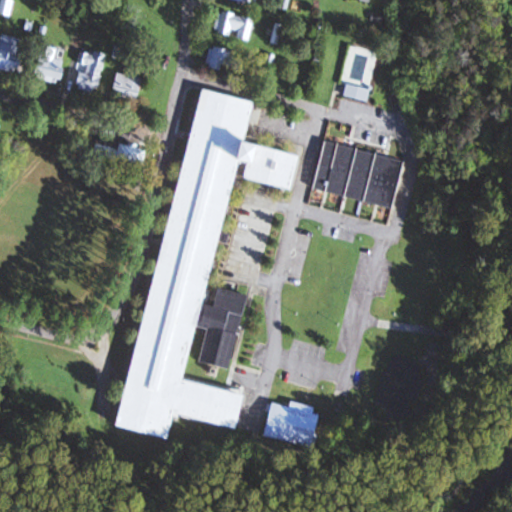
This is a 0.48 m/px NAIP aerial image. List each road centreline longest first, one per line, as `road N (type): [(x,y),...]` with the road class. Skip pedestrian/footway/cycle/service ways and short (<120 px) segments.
road 1 (residential): [(169,139),(103,333),(81,341),(0,322)]
road 2 (residential): [(169,139),(0,95)]
road 3 (residential): [(169,139),(188,0)]
